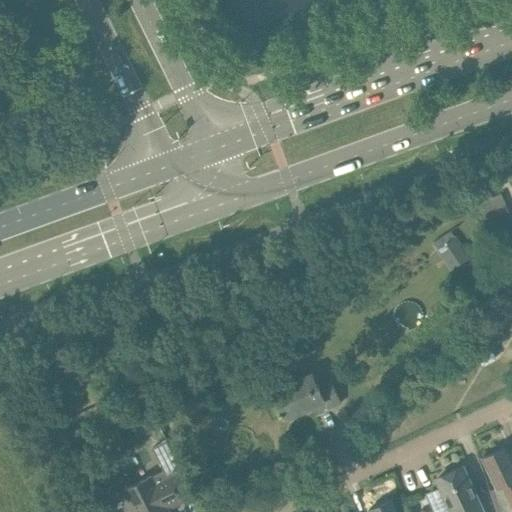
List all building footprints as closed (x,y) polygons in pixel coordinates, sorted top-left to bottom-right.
[(508,210),(500,192),(475,204),(487,219),(508,210)] [(511,229),(499,235),(511,251),(511,229)] [(472,260),(455,235),(436,247),(453,273),(472,260)] [(318,386),(312,372),(273,390),(286,418),(317,403),(321,412),(341,402),(331,380),(318,386)] [(155,413),(142,419),(146,429),(159,422),(155,413)] [(142,480),(124,489),(135,511),(169,511),(165,503),(177,497),(180,503),(194,496),(167,439),(152,447),(163,469),(151,476),(142,480)] [(490,489),(497,511),(509,511),(511,511),(511,458),(506,446),(482,457),(490,476),(496,487),(490,489)] [(482,511),(471,485),(462,467),(437,478),(441,488),(427,494),(435,511),(482,511)] [(399,511),(393,498),(369,509),(370,511),(399,511)]
